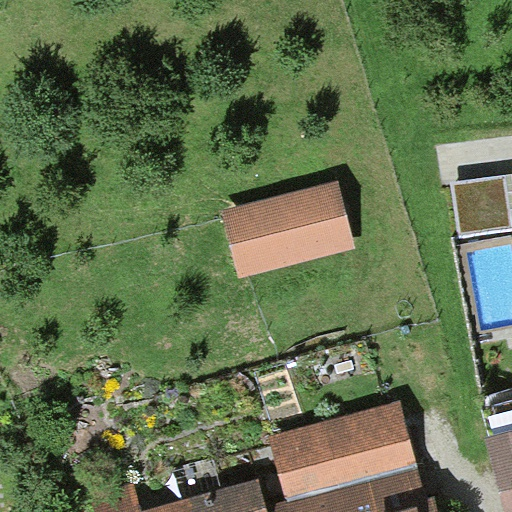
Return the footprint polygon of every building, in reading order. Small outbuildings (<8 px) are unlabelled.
[(505,179),(454,186),(461,235),(511,228),(505,179)] [(331,189),(229,215),(243,269),(345,244),(331,189)] [(392,403),(271,437),(287,492),(408,458),(392,403)] [(511,429),(493,434),(511,504),(511,429)] [(271,511),(265,488),(173,511),(143,511),(142,504),(112,511),(271,511)] [(430,511),(429,510),(420,511),(379,511),(375,496),(313,511),(430,511)]
